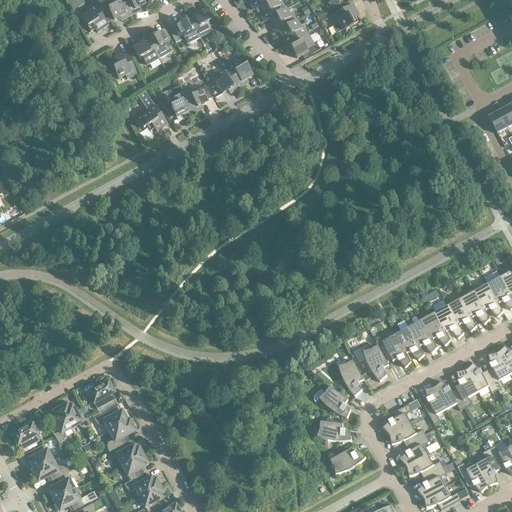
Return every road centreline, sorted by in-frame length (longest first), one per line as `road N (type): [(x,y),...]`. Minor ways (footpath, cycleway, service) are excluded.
road 1 (tertiary): [(0,250),(296,87)]
road 2 (residential): [(192,511),(113,368),(0,424)]
road 3 (residential): [(392,478),(370,432),(374,406),(511,328)]
